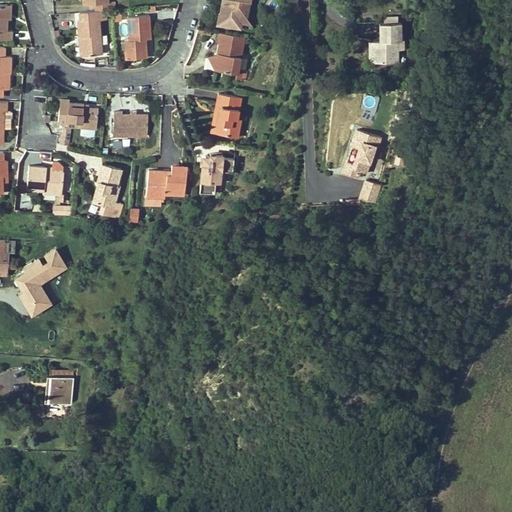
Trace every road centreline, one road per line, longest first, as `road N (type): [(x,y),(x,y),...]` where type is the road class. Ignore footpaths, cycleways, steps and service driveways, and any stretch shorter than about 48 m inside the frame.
road 1 (track): [(430,511),(446,427),(511,275)]
road 2 (residential): [(50,56),(77,73),(147,73),(173,54),(189,0)]
